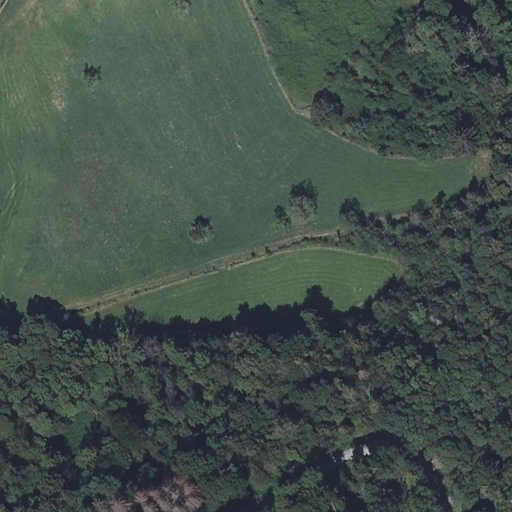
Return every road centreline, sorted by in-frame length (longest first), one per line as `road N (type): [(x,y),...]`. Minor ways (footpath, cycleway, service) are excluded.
road 1 (track): [(511,194),(497,185),(423,214),(175,276)]
road 2 (tertiary): [(251,511),(359,450),(411,455),(432,470),(453,511)]
road 3 (track): [(0,341),(175,276)]
